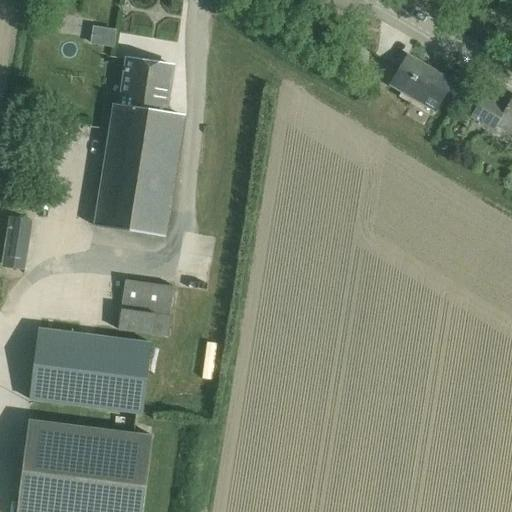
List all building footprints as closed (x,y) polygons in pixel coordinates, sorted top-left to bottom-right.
[(436,110),(446,94),(454,81),(410,55),(393,85),(436,110)] [(114,105),(95,225),(166,236),(184,116),(167,114),(175,66),(127,58),(119,106),(114,105)] [(363,89),(357,99),(368,106),(374,95),(363,89)] [(511,134),(511,99),(505,111),(482,97),(471,118),(495,132),(498,126),(511,134)] [(442,142),(438,148),(443,151),(447,144),(442,142)] [(27,259),(33,221),(9,217),(3,255),(27,259)] [(174,287),(125,281),(122,309),(121,309),(118,331),(154,335),(154,336),(169,338),(172,316),(170,316),(174,287)] [(40,329),(31,400),(142,415),(151,343),(40,329)] [(16,511),(142,511),(153,436),(28,420),(16,511)]
